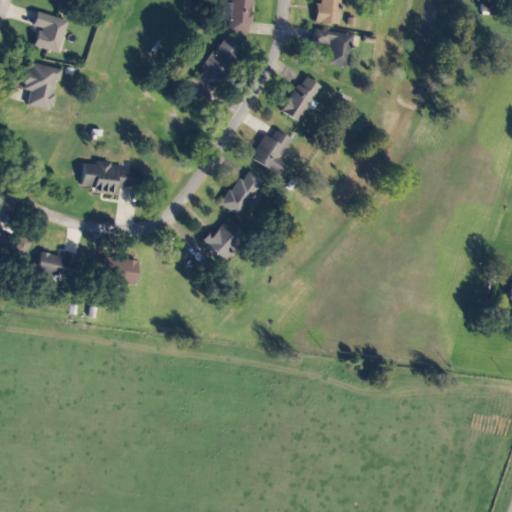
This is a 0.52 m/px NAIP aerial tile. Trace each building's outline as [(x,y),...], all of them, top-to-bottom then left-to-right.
[(230,0),(230,4),(215,2),(213,19),(229,21),(228,32),(248,35),(252,0),(230,0)] [(314,24),(339,25),(340,0),(320,0),(320,5),(315,4),(314,24)] [(57,54),(67,22),(35,13),(31,26),(37,28),(32,47),(57,54)] [(352,36),(316,29),(313,43),(330,47),(327,64),(346,68),(352,36)] [(216,85),(236,46),(220,38),(200,77),(216,85)] [(29,92),(26,106),(50,111),(53,94),(51,93),(54,80),(59,81),(61,70),(28,63),(22,90),(29,92)] [(283,115),(301,123),(318,85),(299,77),(283,115)] [(280,159),(291,140),(276,131),(271,140),(263,136),(249,159),(278,176),(286,163),(280,159)] [(139,172),(109,168),(109,163),(96,161),(96,166),(81,164),(78,186),(91,188),(91,192),(114,195),(115,186),(136,189),(139,172)] [(263,194),(255,190),(260,180),(248,173),(242,182),(237,179),(220,206),(239,217),(247,204),(254,208),(263,194)] [(201,243),(218,261),(242,238),(226,220),(201,243)] [(0,255),(21,265),(30,245),(0,231),(0,255)] [(39,253),(36,274),(72,279),(76,254),(63,252),(62,257),(39,253)] [(134,284),(138,262),(93,255),(90,277),(134,284)]
